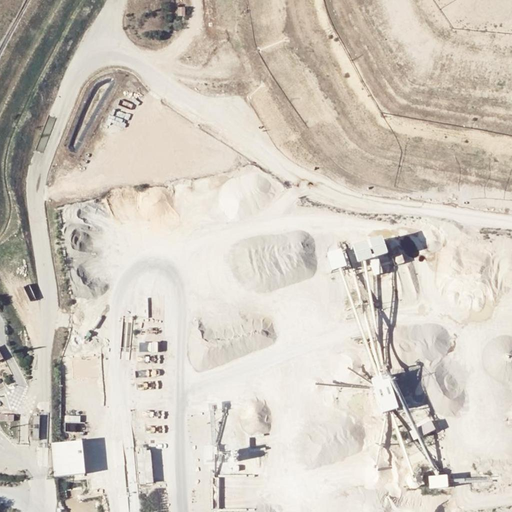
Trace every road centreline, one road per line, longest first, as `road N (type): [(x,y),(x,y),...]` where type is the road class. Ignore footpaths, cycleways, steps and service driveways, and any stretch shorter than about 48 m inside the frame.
road 1 (unknown): [(425,300),(418,258),(395,229),(276,212)]
road 2 (unknown): [(105,220),(204,229),(276,212)]
road 3 (unknown): [(284,352),(315,510)]
road 4 (unknown): [(284,352),(425,300)]
